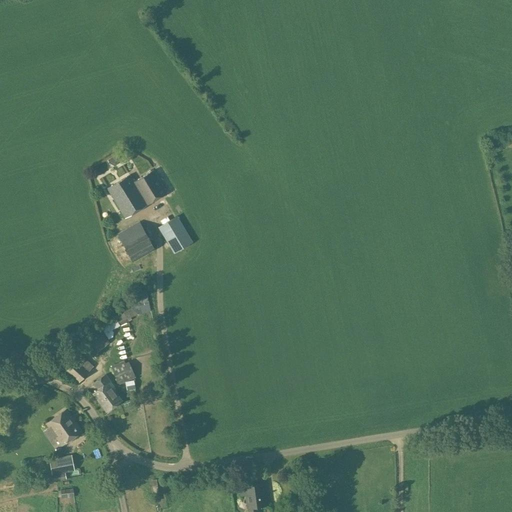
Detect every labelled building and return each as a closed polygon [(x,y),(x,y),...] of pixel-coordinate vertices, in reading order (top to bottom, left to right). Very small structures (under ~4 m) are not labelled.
[(125,218),(166,193),(152,170),(134,183),(129,175),(108,189),(125,218)] [(174,254),(193,243),(177,216),(158,227),(174,254)] [(132,261),(154,248),(139,222),(117,234),(132,261)] [(128,322),(127,319),(143,310),(138,302),(134,298),(121,308),(113,313),(119,327),(128,322)] [(92,341),(98,350),(109,342),(104,334),(92,341)] [(78,384),(93,366),(80,355),(64,373),(78,384)] [(119,385),(135,378),(128,362),(125,363),(124,361),(111,366),(119,385)] [(107,412),(121,401),(108,383),(110,382),(104,375),(94,383),(99,390),(93,394),(107,412)] [(71,438),(80,432),(65,411),(56,417),(71,438)] [(71,438),(56,417),(47,423),(62,445),(71,438)] [(65,472),(74,470),(72,456),(49,460),(52,474),(39,476),(40,484),(53,482),(53,481),(66,479),(65,472)] [(257,511),(257,507),(265,506),(262,485),(245,487),(248,509),(248,511),(257,511)] [(62,498),(73,496),(73,489),(60,491),(62,498)]
